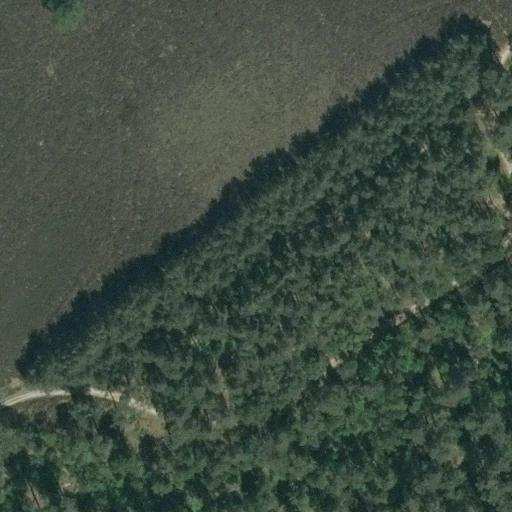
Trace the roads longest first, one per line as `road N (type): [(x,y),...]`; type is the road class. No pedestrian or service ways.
road 1 (track): [(511,234),(498,253),(235,423),(202,426),(70,389),(0,406)]
road 2 (track): [(511,46),(490,76),(486,103),(511,174)]
